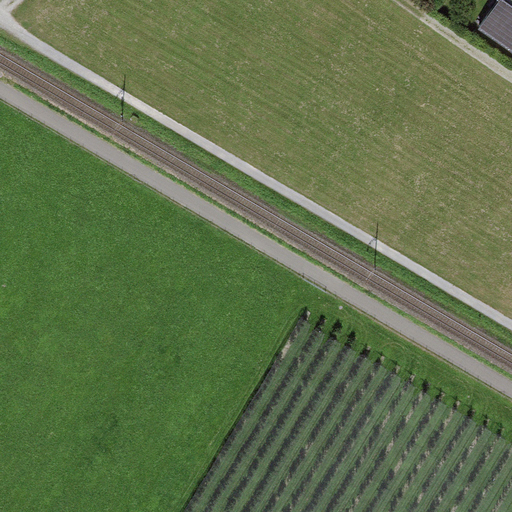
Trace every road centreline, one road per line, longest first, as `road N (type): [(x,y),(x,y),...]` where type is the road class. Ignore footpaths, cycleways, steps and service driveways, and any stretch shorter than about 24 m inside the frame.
road 1 (track): [(511,327),(0,16)]
road 2 (track): [(0,15),(17,0),(412,0),(511,68)]
